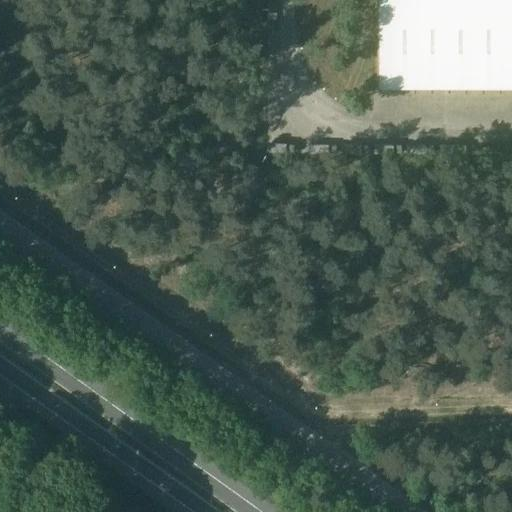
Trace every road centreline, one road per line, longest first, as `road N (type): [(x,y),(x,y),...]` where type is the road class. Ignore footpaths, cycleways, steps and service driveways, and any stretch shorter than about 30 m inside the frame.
road 1 (motorway): [(246,511),(0,332)]
road 2 (motorway): [(0,366),(203,511)]
